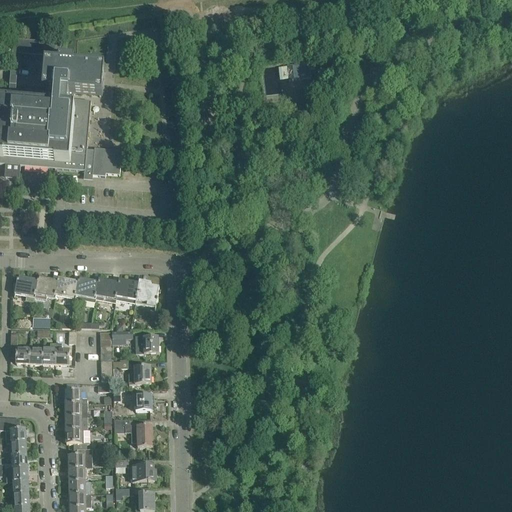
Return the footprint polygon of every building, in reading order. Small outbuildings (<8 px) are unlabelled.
[(13,46),(12,53),(25,54),(26,41),(14,40),(13,46)] [(48,43),(47,56),(59,57),(60,57),(61,44),(48,43)] [(59,66),(46,65),(43,93),(55,94),(55,100),(0,95),(0,165),(85,173),(84,177),(106,179),(106,176),(120,177),(122,153),(95,150),(94,156),(87,155),(91,103),(62,101),(63,95),(103,99),(105,70),(75,68),(75,64),(68,63),(68,62),(59,61),(59,63),(60,63),(59,66)] [(287,68),(289,82),(312,79),(310,65),(287,68)] [(278,67),(262,69),(265,95),(281,94),(278,67)] [(15,296),(26,298),(26,301),(34,303),(35,300),(38,282),(18,279),(17,285),(15,296)] [(38,279),(38,282),(35,300),(46,302),(47,299),(55,301),(56,298),(58,283),(38,279)] [(56,298),(76,301),(76,298),(78,284),(58,280),(58,283),(56,298)] [(76,298),(76,301),(95,305),(96,302),(96,299),(99,284),(79,281),(78,284),(76,298)] [(96,299),(96,302),(116,305),(116,302),(117,299),(119,285),(99,281),(99,284),(96,299)] [(117,299),(116,302),(136,306),(139,285),(119,282),(119,285),(117,299)] [(140,283),(139,285),(136,306),(156,309),(157,303),(158,303),(158,301),(158,300),(160,289),(151,288),(151,285),(140,283)] [(34,329),(50,330),(50,320),(34,320),(34,329)] [(112,334),(113,341),(113,347),(117,347),(117,340),(126,340),(126,341),(133,341),(133,333),(112,334)] [(30,351),(17,351),(18,337),(11,336),(11,360),(17,360),(16,366),(30,367),(30,351)] [(159,356),(159,339),(138,339),(138,357),(159,356)] [(43,352),(43,367),(56,367),(56,352),(56,346),(50,345),(50,352),(43,352)] [(62,346),(56,346),(56,352),(56,367),(69,368),(69,352),(62,352),(62,346)] [(43,352),(30,351),(30,367),(43,367),(43,352)] [(152,386),(151,369),(135,370),(135,373),(132,373),(129,377),(129,387),(152,386)] [(81,393),(66,393),(66,407),(81,407),(88,406),(88,400),(81,401),(81,393)] [(114,403),(126,403),(126,393),(114,393),(114,403)] [(153,413),(152,404),(154,404),(154,400),(152,400),(152,398),(135,399),(136,414),(153,413)] [(81,407),(66,407),(66,420),(88,419),(88,406),(81,407)] [(88,419),(66,420),(66,433),(88,432),(88,419)] [(114,422),(115,431),(125,431),(126,435),(132,435),(132,445),(138,445),(138,450),(153,449),(153,428),(138,429),(138,427),(129,427),(129,422),(114,422)] [(26,432),(20,432),(13,432),(11,432),(7,432),(6,432),(7,446),(8,446),(26,445),(26,432)] [(88,432),(66,433),(67,446),(69,446),(74,446),(87,446),(88,446),(90,446),(90,433),(88,433),(88,432)] [(26,445),(8,446),(8,459),(12,459),(27,458),(26,445)] [(69,458),(70,471),(85,471),(93,471),(92,451),(77,452),(77,458),(69,458)] [(12,459),(13,472),(28,471),(27,458),(12,459)] [(154,474),(154,468),(132,469),(133,485),(148,484),(148,485),(150,485),(150,484),(156,484),(156,473),(154,474)] [(13,472),(6,472),(7,485),(13,485),(29,484),(28,471),(13,472)] [(85,471),(70,471),(70,484),(85,484),(85,471)] [(13,485),(14,498),(29,497),(29,484),(13,485)] [(85,484),(70,484),(70,497),(85,497),(91,497),(91,484),(85,484)] [(140,496),(136,497),(136,511),(154,511),(154,496),(147,496),(140,496)] [(30,510),(29,497),(14,498),(15,511),(30,510)] [(85,497),(70,497),(71,510),(86,510),(91,510),(91,497),(85,497)]
